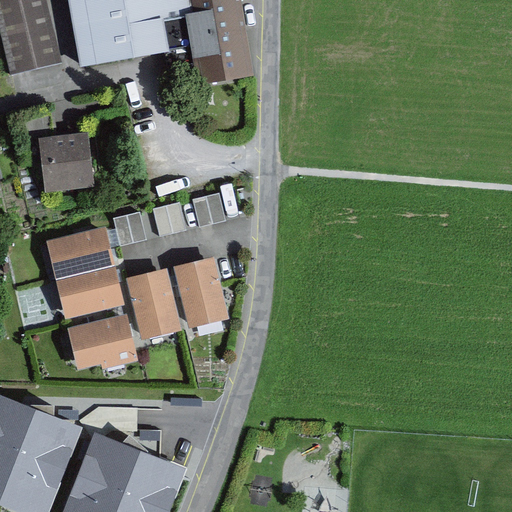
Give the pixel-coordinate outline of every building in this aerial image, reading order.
[(45,0),(9,0),(0,2),(0,36),(9,78),(60,67),(45,0)] [(58,0),(71,73),(161,57),(155,25),(175,22),(183,62),(188,61),(193,86),(247,76),(233,0),(58,0)] [(32,123),(34,134),(50,131),(47,119),(32,123)] [(89,135),(40,140),(45,189),(94,184),(89,135)] [(221,193),(207,197),(215,223),(228,219),(221,193)] [(207,197),(194,201),(201,227),(215,223),(207,197)] [(180,202),(167,205),(175,233),(187,230),(180,202)] [(167,205),(153,209),(161,237),(175,233),(167,205)] [(141,211),(128,215),(136,242),(149,238),(141,211)] [(128,215),(114,219),(122,246),(136,242),(128,215)] [(106,222),(47,236),(56,270),(115,256),(106,222)] [(212,254),(176,264),(191,320),(227,310),(212,254)] [(118,265),(60,278),(68,312),(126,299),(118,265)] [(167,265),(129,274),(143,335),(181,327),(167,265)] [(125,311),(69,323),(78,366),(134,353),(125,311)] [(47,511),(81,425),(0,394),(0,500),(30,511),(47,511)] [(168,511),(187,466),(94,429),(61,511),(168,511)]
